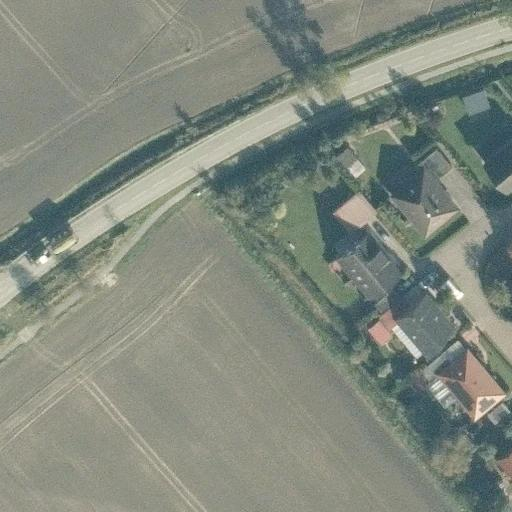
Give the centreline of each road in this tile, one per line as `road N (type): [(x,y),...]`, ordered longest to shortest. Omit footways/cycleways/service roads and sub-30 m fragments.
road 1 (secondary): [(511,27),(300,106),(197,158),(0,288)]
road 2 (residential): [(511,216),(449,264),(511,342)]
